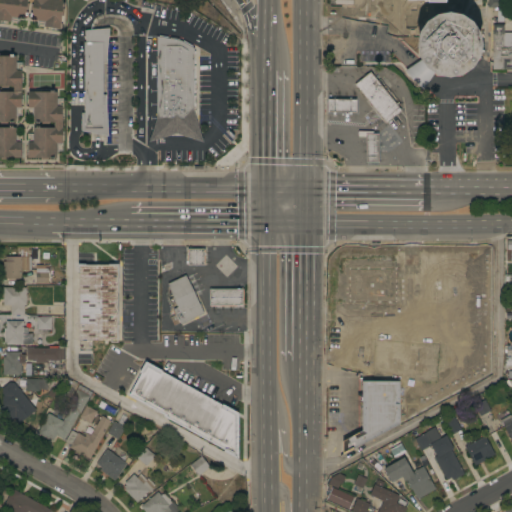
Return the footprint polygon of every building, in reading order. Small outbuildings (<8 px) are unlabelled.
[(64,0),(60,29),(43,27),(43,22),(31,20),(32,12),(30,11),(31,4),(33,4),(33,0),(27,0),(25,19),(18,18),(18,19),(11,18),(10,22),(0,20),(0,0),(64,0)] [(503,0),(503,21),(497,21),(497,7),(488,7),(488,0),(503,0)] [(485,16),(469,17),(469,8),(485,8),(485,16)] [(449,78),(436,75),(428,82),(422,87),(414,81),(409,76),(406,71),(413,66),(420,61),(419,57),(416,45),(419,32),(426,22),(436,15),(449,12),(461,15),(472,22),(479,33),(481,45),(479,58),(472,68),(461,75),(449,78)] [(511,70),(492,70),(492,25),(503,25),(503,33),(511,33),(511,70)] [(81,131),(81,113),(84,113),(84,31),(109,29),(106,62),(103,62),(103,96),(106,95),(108,136),(81,131)] [(194,111),(203,143),(176,134),(149,142),(156,118),(156,37),(181,41),(194,49),(194,111)] [(21,157),(8,157),(8,159),(1,159),(1,157),(0,157),(0,90),(8,90),(8,92),(13,92),(13,86),(8,86),(8,88),(1,88),(1,86),(0,86),(0,54),(7,54),(7,56),(16,56),(16,63),(17,63),(17,69),(20,69),(21,109),(17,109),(17,115),(16,115),(16,122),(7,122),(7,123),(0,124),(0,126),(7,126),(7,127),(16,127),(16,135),(17,135),(17,140),(20,140),(21,157)] [(401,110),(385,123),(354,85),(370,72),(401,110)] [(57,92),(57,99),(60,99),(60,105),(62,105),(62,145),(58,145),(58,151),(56,151),(56,158),(48,158),(48,159),(41,159),(41,158),(27,158),(27,140),(31,140),(31,134),(33,134),(33,128),(41,128),(41,126),(49,126),(49,128),(54,128),(54,122),(48,122),(48,124),(42,124),(42,122),(33,122),(33,116),(32,116),(32,109),(28,109),(28,92),(57,92)] [(328,100),(331,100),(331,97),(335,97),(335,99),(349,99),(349,98),(351,98),(351,100),(356,100),(356,112),(351,112),(351,115),(349,115),(349,112),(335,112),(335,115),(333,115),(333,112),(328,112),(328,100)] [(378,162),(366,162),(365,134),(378,134),(378,162)] [(3,262),(5,262),(5,257),(17,257),(17,247),(28,247),(28,250),(30,250),(30,257),(29,257),(29,269),(30,269),(30,270),(21,270),(21,279),(3,279),(3,262)] [(341,247),(327,259),(327,283),(340,299),(362,300),(377,283),(376,260),(365,247),(341,247)] [(204,265),(188,265),(188,249),(204,249),(204,265)] [(116,341),(92,341),(92,354),(79,354),(79,265),(116,266),(116,341)] [(35,284),(36,266),(48,266),(48,284),(35,284)] [(199,304),(199,303),(203,314),(180,324),(180,322),(174,325),(170,317),(175,315),(173,309),(178,307),(167,284),(185,275),(199,304)] [(26,288),(26,305),(24,305),(24,315),(10,315),(10,305),(3,305),(3,288),(26,288)] [(243,289),(243,306),(209,306),(209,289),(243,289)] [(36,317),(50,317),(50,329),(36,330),(36,317)] [(23,321),(22,344),(4,344),(4,328),(6,328),(6,321),(23,321)] [(359,339),(400,339),(399,423),(340,456),(340,442),(358,432),(359,339)] [(3,375),(3,357),(5,357),(5,352),(22,352),(22,347),(35,347),(35,348),(61,348),(61,352),(55,352),(55,360),(48,360),(48,364),(35,364),(35,360),(21,360),(21,375),(3,375)] [(25,379),(38,379),(47,380),(47,390),(45,390),(45,391),(43,391),(43,389),(39,389),(39,391),(25,391),(25,379)] [(91,392),(80,413),(67,406),(71,400),(59,393),(65,383),(76,389),(79,385),(91,392)] [(180,387),(180,415),(160,415),(160,387),(180,387)] [(35,411),(19,424),(8,409),(10,408),(5,402),(19,391),(35,411)] [(480,416),(472,402),(483,397),(490,411),(480,416)] [(96,411),(90,423),(79,417),(86,406),(96,411)] [(64,440),(56,435),(55,437),(53,440),(49,437),(48,439),(40,435),(40,436),(35,434),(38,430),(39,430),(40,427),(39,426),(40,424),(42,425),(48,413),(56,418),(58,414),(63,416),(61,420),(62,421),(67,412),(76,417),(64,440)] [(453,415),(461,430),(450,436),(443,421),(453,415)] [(511,444),(500,420),(505,417),(510,415),(511,418),(511,444)] [(88,460),(74,452),(75,451),(69,448),(71,445),(65,442),(71,430),(77,434),(77,433),(84,437),(85,435),(84,434),(85,432),(90,435),(101,416),(110,421),(88,460)] [(114,421),(124,428),(118,440),(107,433),(114,421)] [(441,440),(431,446),(422,450),(427,460),(422,462),(416,451),(419,449),(414,439),(434,428),(441,439),(441,440)] [(464,474),(452,480),(451,477),(446,480),(435,460),(434,458),(437,456),(431,446),(441,440),(441,439),(447,436),(455,449),(451,451),(464,474)] [(495,455),(475,466),(464,447),(466,445),(465,443),(468,442),(470,445),(484,437),(495,455)] [(137,458),(145,448),(154,456),(146,466),(137,458)] [(126,464),(114,481),(94,466),(106,449),(126,464)] [(201,456),(209,467),(198,476),(190,465),(201,456)] [(418,499),(407,480),(404,481),(402,477),(392,483),(391,482),(383,469),(404,457),(412,472),(422,466),(435,489),(418,499)] [(124,490),(125,488),(124,487),(126,485),(124,483),(133,474),(137,478),(138,476),(140,474),(146,480),(148,478),(155,485),(153,487),(154,488),(150,492),(149,491),(145,494),(146,495),(145,497),(143,496),(137,503),(124,490)] [(399,495),(396,503),(406,508),(404,511),(376,511),(382,501),(369,495),(374,484),(399,495)] [(9,511),(4,509),(2,511),(0,511),(0,506),(2,502),(7,505),(13,492),(50,511),(49,511),(9,511)] [(145,511),(142,509),(141,510),(138,506),(142,504),(143,505),(157,492),(161,496),(164,493),(172,502),(179,510),(176,511),(145,511)] [(369,504),(368,507),(369,507),(368,510),(367,510),(365,511),(353,511),(351,511),(357,498),(369,504)]
